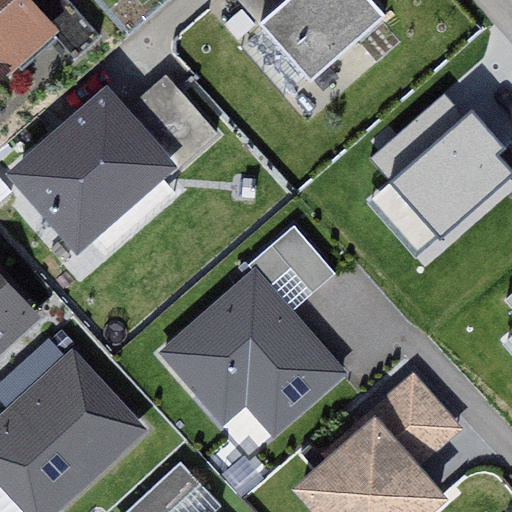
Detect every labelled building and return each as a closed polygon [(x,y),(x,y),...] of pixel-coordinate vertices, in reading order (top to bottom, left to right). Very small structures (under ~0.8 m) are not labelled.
[(70,60),(95,38),(62,0),(0,0),(0,70),(9,62),(17,71),(52,40),(70,60)] [(377,0),(286,0),(264,21),(315,74),(385,7),(377,0)] [(107,84),(13,166),(76,237),(169,154),(107,84)] [(473,106),(390,180),(440,237),(511,173),(511,171),(496,153),(506,143),(473,106)] [(253,271),(164,348),(222,414),(242,397),(272,432),(341,373),(253,271)] [(0,340),(26,316),(0,287),(0,340)] [(67,511),(147,433),(80,367),(0,446),(0,482),(29,511),(67,511)] [(372,414),(295,480),(322,511),(418,511),(440,493),(372,414)]
